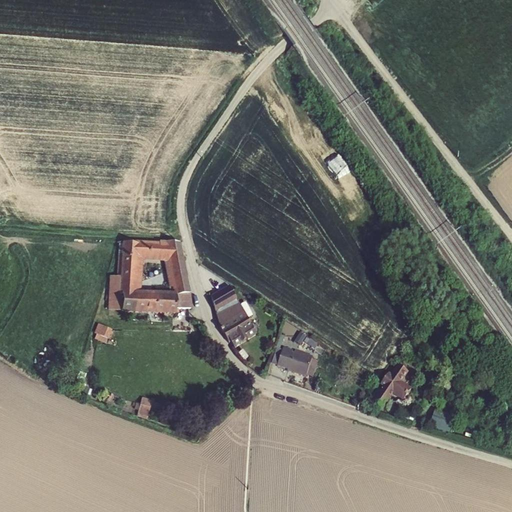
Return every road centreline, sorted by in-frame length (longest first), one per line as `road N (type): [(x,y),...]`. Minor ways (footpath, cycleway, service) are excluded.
road 1 (unclassified): [(333,6),(264,62),(180,189),(193,287),(223,350),(256,380),(511,467)]
road 2 (unclassified): [(333,6),(511,236)]
